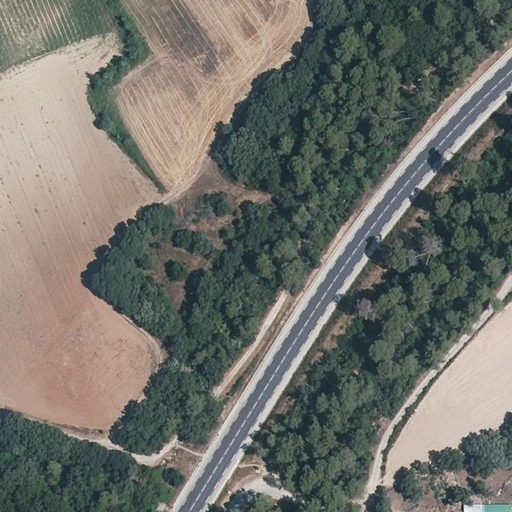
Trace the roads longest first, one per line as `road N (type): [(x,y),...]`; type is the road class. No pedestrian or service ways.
road 1 (track): [(511,13),(366,130),(312,217),(295,270),(257,338),(180,437),(142,462)]
road 2 (primary): [(189,511),(327,289),(437,146),(511,73)]
road 3 (unclassified): [(0,412),(142,462)]
